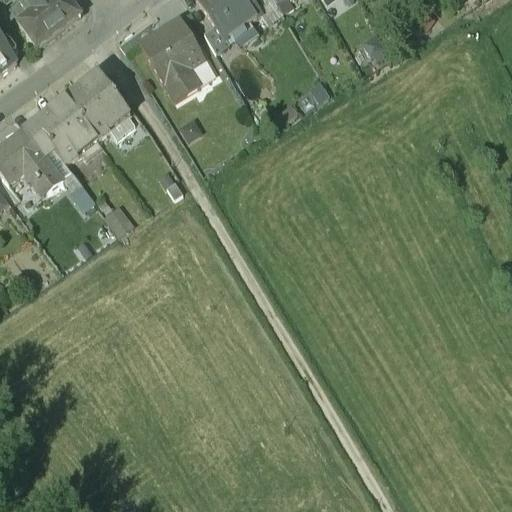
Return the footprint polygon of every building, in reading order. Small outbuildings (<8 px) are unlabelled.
[(19,0),(7,9),(35,49),(79,17),(67,0),(19,0)] [(224,45),(259,22),(256,17),(244,0),(199,0),(195,3),(216,33),(224,45)] [(244,0),(256,17),(274,5),(270,0),(244,0)] [(270,0),(274,5),(277,10),(292,1),(291,0),(270,0)] [(179,26),(138,50),(163,92),(166,91),(175,108),(200,93),(187,71),(201,63),(179,26)] [(224,45),(216,33),(204,41),(216,61),(229,52),(224,45)] [(0,76),(17,64),(0,41),(0,76)] [(97,78),(64,103),(97,146),(109,136),(106,132),(126,117),(97,78)] [(97,146),(64,103),(32,127),(65,170),(77,160),(74,156),(91,143),(94,147),(97,146)] [(72,180),(65,170),(32,127),(0,151),(0,168),(15,188),(28,177),(45,200),(72,180)] [(175,189),(166,195),(174,207),(182,201),(175,189)] [(0,214),(8,209),(0,197),(0,214)] [(107,220),(121,238),(133,230),(119,211),(107,220)]
